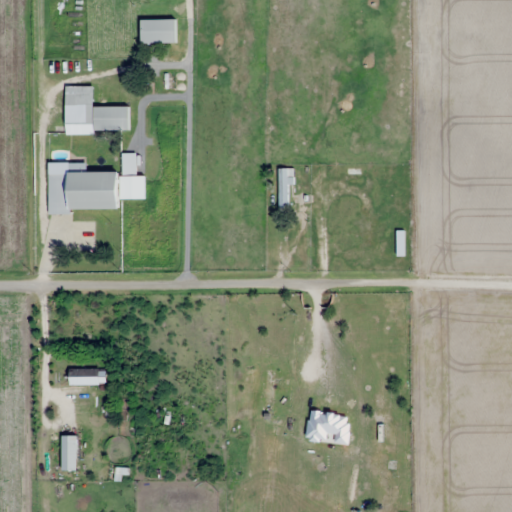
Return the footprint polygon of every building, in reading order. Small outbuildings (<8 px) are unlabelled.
[(141,19),(141,43),(176,43),(176,19),(141,19)] [(94,106),(94,85),(66,86),(66,133),(129,132),(129,106),(94,106)] [(87,172),(87,163),(50,163),(50,210),(119,210),(119,172),(87,172)] [(279,212),(289,212),(289,168),(279,168),(279,212)] [(404,255),(405,230),(397,230),(397,255),(404,255)] [(99,369),(69,369),(69,385),(99,385),(99,369)] [(264,411),(273,411),(273,369),(264,369),(264,411)]
